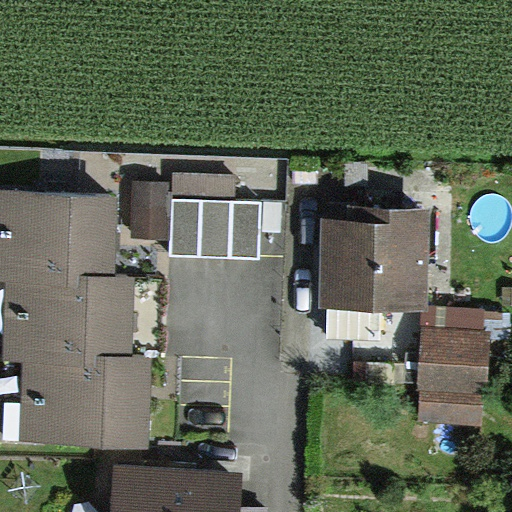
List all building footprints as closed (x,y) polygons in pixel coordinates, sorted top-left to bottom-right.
[(168,255),(251,259),(254,183),(171,179),(168,255)] [(158,183),(130,182),(128,243),(155,244),(158,183)] [(0,267),(99,272),(102,199),(0,194),(0,267)] [(415,208),(328,204),(325,293),(411,296),(415,208)] [(8,352),(113,357),(117,274),(11,270),(8,352)] [(418,420),(475,422),(480,314),(422,312),(418,420)] [(129,441),(132,358),(25,354),(21,437),(129,441)] [(226,511),(228,474),(116,469),(114,511),(226,511)]
